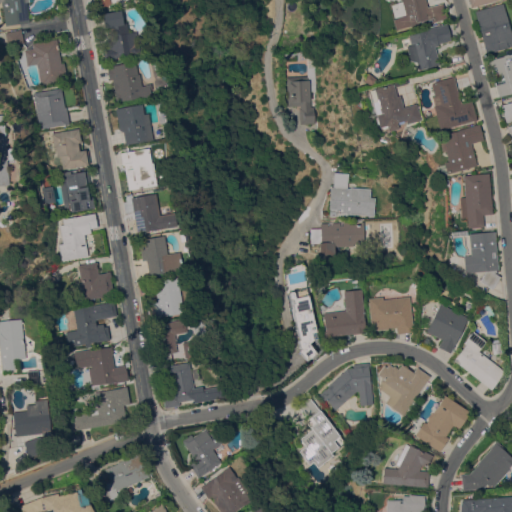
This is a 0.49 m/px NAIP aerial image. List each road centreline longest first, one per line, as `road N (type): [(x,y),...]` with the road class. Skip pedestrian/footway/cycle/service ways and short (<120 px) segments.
road 1 (residential): [(443,511),(438,478),(493,406),(511,360),(499,162),(456,0)]
road 2 (residential): [(244,409),(287,352),(282,247),(313,207),(327,171),(274,107),(267,52),(280,19),(277,0)]
road 3 (residential): [(151,425),(72,0)]
road 4 (residential): [(151,425),(274,404),(349,353),(403,348),(493,406)]
road 5 (residential): [(0,492),(151,425)]
